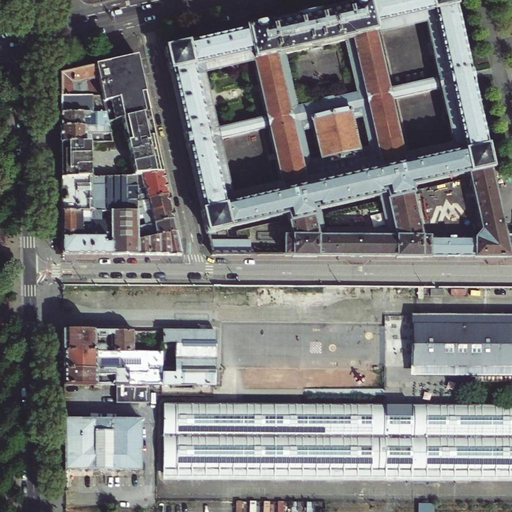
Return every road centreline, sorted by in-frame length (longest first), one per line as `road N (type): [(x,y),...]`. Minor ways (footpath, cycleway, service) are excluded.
road 1 (residential): [(511,271),(199,270)]
road 2 (residential): [(144,24),(199,270)]
road 3 (secondary): [(33,511),(29,271)]
road 4 (secondary): [(29,271),(26,51)]
road 5 (residential): [(199,270),(29,271)]
road 6 (secondary): [(26,51),(144,24)]
